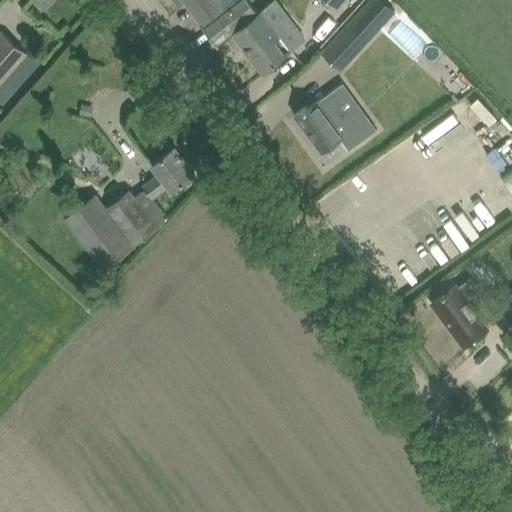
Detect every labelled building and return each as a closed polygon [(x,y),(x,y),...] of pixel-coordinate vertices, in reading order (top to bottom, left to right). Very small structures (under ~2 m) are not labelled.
[(185,1),(202,24),(225,6),(220,0),(173,0),(178,6),(185,1)] [(225,6),(202,24),(218,45),(234,33),(264,72),(279,61),(277,58),(291,47),(262,10),(259,13),(249,0),(233,0),(225,6)] [(325,0),(336,9),(343,0),(325,0)] [(370,0),(325,55),(343,70),(396,7),(387,0),(370,0)] [(0,32),(0,84),(8,75),(18,84),(38,62),(2,30),(0,32)] [(365,138),(340,103),(348,97),(339,85),(307,108),(306,106),(295,114),(322,151),(340,137),(349,150),(365,138)] [(485,97),(474,105),(489,125),(500,117),(485,97)] [(84,105),(82,113),(91,115),(93,107),(84,105)] [(159,173),(143,185),(145,188),(134,196),(129,189),(107,206),(97,193),(65,218),(104,269),(136,244),(158,227),(168,216),(153,197),(169,185),(172,190),(195,172),(175,146),(152,164),(159,173)] [(511,166),(500,175),(511,191),(511,166)] [(432,301),(464,345),(489,327),(468,299),(480,289),(470,276),(458,286),(456,283),(432,301)] [(511,294),(497,305),(511,325),(511,294)]
